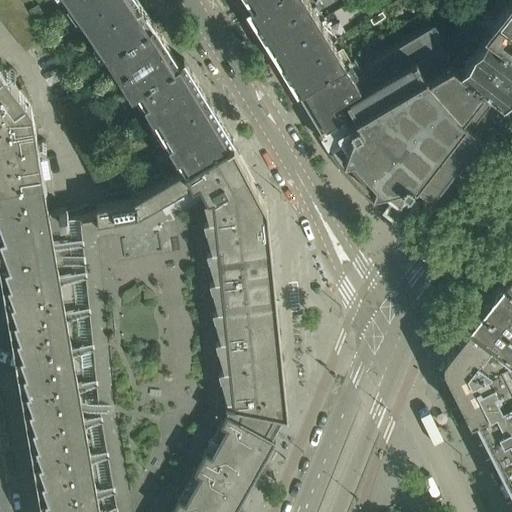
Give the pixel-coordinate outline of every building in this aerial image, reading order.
[(24,2),(22,0),(0,0),(0,15),(26,49),(42,37),(24,2)] [(104,0),(69,0),(81,17),(104,0)] [(154,24),(138,0),(104,0),(81,17),(107,55),(154,24)] [(306,0),(261,0),(253,5),(248,8),(273,48),(319,21),(306,0)] [(511,4),(508,1),(496,16),(511,29),(511,4)] [(39,5),(29,11),(33,16),(42,10),(39,5)] [(382,11),(370,19),(374,24),(386,16),(382,11)] [(511,29),(496,16),(483,32),(486,35),(511,55),(511,29)] [(69,31),(61,19),(52,25),(59,37),(69,31)] [(319,21),(273,48),(298,90),(344,62),(319,21)] [(162,36),(154,24),(107,55),(133,93),(139,89),(179,62),(162,36)] [(354,57),(344,63),(362,92),(440,45),(430,27),(360,68),(354,57)] [(511,55),(486,35),(473,52),(511,81),(511,55)] [(423,205),(502,104),(459,69),(451,63),(440,45),(362,92),(335,108),(339,116),(321,128),(319,129),(327,141),(323,143),(334,159),(341,169),(353,183),(360,190),(367,197),(374,204),(378,207),(385,213),(388,210),(399,219),(414,198),(423,205)] [(511,90),(511,81),(473,52),(459,69),(502,104),(511,90)] [(179,62),(139,89),(161,127),(209,100),(184,59),(179,62)] [(344,62),(298,90),(321,128),(339,116),(335,108),(362,92),(344,63),(344,62)] [(31,105),(11,79),(0,64),(0,184),(44,177),(31,105)] [(99,107),(91,93),(82,99),(90,112),(99,107)] [(209,100),(161,127),(185,169),(233,140),(209,100)] [(288,412),(283,364),(267,204),(241,156),(235,143),(233,140),(185,169),(133,199),(96,205),(97,211),(69,216),(67,208),(50,211),(44,177),(0,184),(0,265),(6,300),(12,335),(37,478),(38,478),(47,510),(42,511),(231,511),(276,432),(274,430),(285,411),(288,412)] [(172,147),(156,156),(162,166),(178,157),(172,147)] [(132,183),(133,183),(161,167),(158,161),(128,177),(132,183)] [(137,194),(167,178),(163,171),(133,188),(137,194)] [(511,266),(503,278),(511,285),(511,266)] [(511,285),(503,278),(491,293),(511,308),(511,285)] [(511,308),(491,293),(480,307),(511,331),(511,308)] [(511,331),(480,307),(470,321),(511,354),(511,331)] [(511,356),(469,323),(443,356),(441,360),(443,364),(455,388),(455,392),(457,397),(461,399),(463,404),(463,409),(466,413),(469,416),(471,419),(474,417),(511,491),(511,356)]
